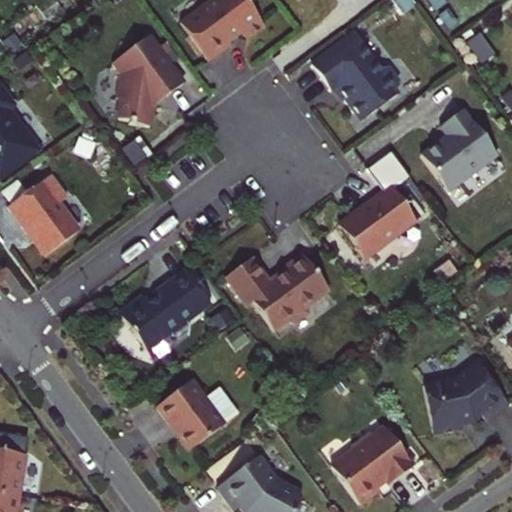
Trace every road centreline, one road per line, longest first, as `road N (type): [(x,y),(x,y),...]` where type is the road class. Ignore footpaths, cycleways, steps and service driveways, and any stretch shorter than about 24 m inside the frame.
road 1 (residential): [(272,137),(12,329)]
road 2 (residential): [(147,511),(12,329)]
